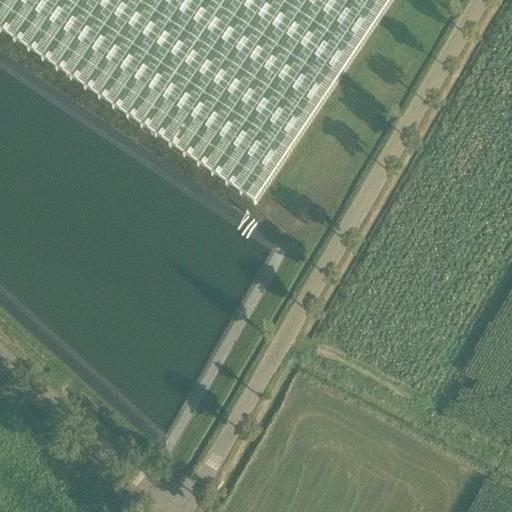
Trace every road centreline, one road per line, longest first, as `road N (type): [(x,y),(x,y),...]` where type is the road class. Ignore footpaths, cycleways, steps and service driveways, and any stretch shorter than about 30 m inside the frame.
road 1 (unclassified): [(184,509),(482,0)]
road 2 (unclassified): [(184,509),(142,485),(0,356)]
